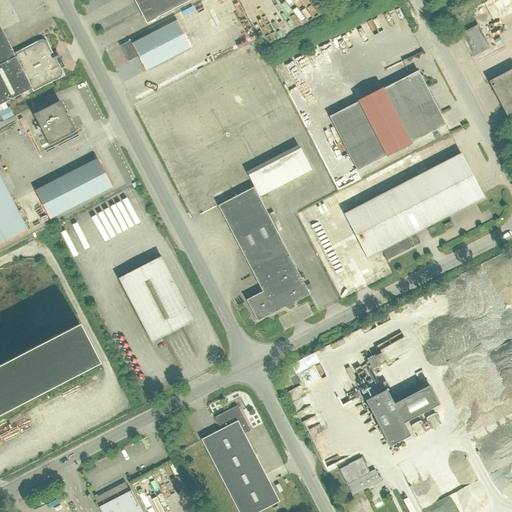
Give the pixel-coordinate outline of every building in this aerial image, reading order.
[(134,0),(146,23),(191,0),(134,0)] [(472,19),(483,13),(480,6),(469,11),(472,19)] [(131,40),(120,46),(128,62),(138,56),(146,71),(191,47),(177,20),(132,43),(131,40)] [(0,105),(31,89),(33,92),(58,79),(59,78),(60,78),(60,77),(61,77),(61,76),(62,74),(62,73),(62,72),(62,71),(61,70),(60,67),(61,63),(57,62),(56,60),(58,56),(53,54),(47,43),(47,42),(46,42),(45,41),(44,40),(43,40),(42,40),(41,40),(40,40),(39,41),(14,53),(0,26),(0,105)] [(489,48),(478,26),(463,34),(475,55),(489,48)] [(104,53),(115,48),(113,44),(102,49),(104,53)] [(248,50),(261,76),(271,71),(258,45),(248,50)] [(511,120),(511,70),(489,82),(509,121),(511,120)] [(405,78),(400,80),(382,89),(382,88),(358,101),(358,102),(329,117),(357,171),(386,156),(387,157),(411,144),(410,143),(445,125),(422,81),(424,76),(407,71),(405,78)] [(59,101),(33,114),(48,145),(75,131),(59,101)] [(381,251),(386,260),(413,246),(408,237),(483,198),(460,154),(344,214),(367,258),(381,251)] [(97,158),(47,184),(62,213),(112,187),(97,158)] [(0,244),(28,230),(0,176),(0,244)] [(62,213),(47,184),(35,190),(49,219),(62,213)] [(294,302),(309,294),(304,285),(254,187),(218,205),(262,291),(246,299),(257,321),(284,307),(285,308),(287,308),(288,310),(290,310),(293,308),(294,306),(293,304),(295,304),(294,302)] [(446,230),(448,229),(453,227),(450,222),(443,225),(446,230)] [(118,278),(151,342),(194,320),(161,256),(118,278)] [(0,414),(100,363),(79,323),(0,364),(0,414)] [(166,336),(170,346),(175,344),(170,334),(166,336)] [(310,351),(288,363),(292,372),(315,359),(310,351)] [(367,359),(372,369),(377,367),(372,356),(367,359)] [(365,401),(389,446),(410,436),(403,423),(440,405),(430,386),(393,404),(386,390),(365,401)] [(201,440),(237,511),(258,511),(279,502),(244,434),(249,431),(237,406),(214,418),(220,430),(201,440)] [(338,469),(346,484),(352,496),(381,481),(375,470),(369,472),(362,458),(347,466),(347,465),(338,469)] [(143,511),(132,490),(131,490),(126,482),(94,498),(96,502),(95,503),(97,508),(99,507),(101,511),(143,511)] [(370,497),(373,505),(378,502),(375,495),(370,497)]
